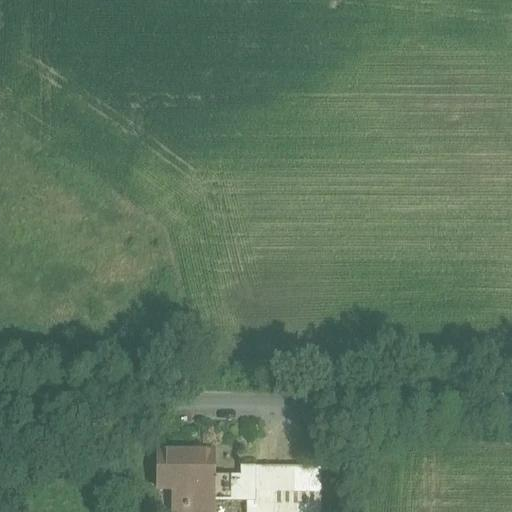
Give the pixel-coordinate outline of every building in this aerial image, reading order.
[(213,455),(161,455),(161,491),(176,491),(175,511),(212,511),(213,501),(226,501),(226,479),(213,478),(213,455)] [(242,479),(226,479),(226,501),(250,501),(251,501),(256,501),(256,494),(256,470),(243,470),(242,479)] [(294,470),(256,470),(256,494),(294,494),(294,483),(294,470)] [(323,470),(294,470),(294,483),(310,483),(323,483),(323,470)] [(271,511),(272,506),(256,506),(256,501),(251,501),(250,501),(250,511),(322,511),(323,483),(310,483),(310,511),(271,511)] [(294,483),(294,494),(256,494),(256,501),(256,506),(272,506),(271,511),(310,511),(310,483),(294,483)]
